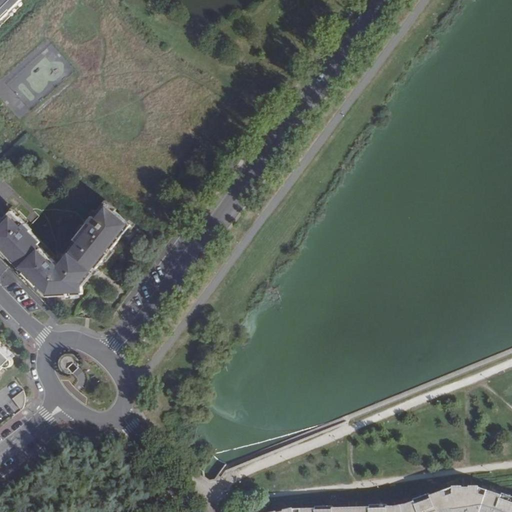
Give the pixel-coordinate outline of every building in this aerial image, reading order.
[(0,0),(0,31),(25,7),(23,5),(27,0),(0,0)] [(95,215),(98,218),(109,204),(106,202),(95,215)] [(124,235),(133,223),(109,204),(98,218),(95,215),(67,251),(72,254),(62,267),(40,245),(42,242),(32,231),(33,230),(27,223),(14,210),(11,213),(0,223),(0,247),(16,263),(18,260),(28,270),(26,272),(38,286),(41,283),(45,287),(42,289),(48,296),(55,295),(69,295),(69,291),(73,291),(74,294),(84,294),(83,286),(83,282),(82,281),(95,266),(98,268),(109,253),(106,251),(110,246),(113,248),(124,235)] [(9,212),(11,213),(14,210),(27,223),(29,221),(16,209),(17,208),(15,206),(9,212)] [(139,228),(133,223),(124,235),(113,248),(110,246),(106,251),(109,253),(98,268),(95,266),(82,281),(83,282),(83,286),(94,273),(97,275),(100,270),(103,273),(139,228)] [(60,260),(42,242),(40,245),(62,267),(72,254),(67,251),(60,260)] [(26,272),(28,270),(18,260),(16,263),(22,269),(20,271),(24,274),(26,272)] [(84,297),(84,294),(74,294),(73,291),(69,291),(69,295),(55,295),(56,299),(84,297)] [(0,371),(16,356),(0,340),(0,371)] [(73,374),(80,367),(80,365),(79,361),(78,358),(77,356),(75,355),(74,354),(73,354),(70,354),(68,354),(66,354),(64,355),(61,358),(60,363),(61,370),(63,372),(65,373),(67,374),(70,375),(73,374)] [(511,511),(511,501),(499,496),(498,498),(476,490),(476,488),(467,487),(466,489),(460,489),(460,487),(452,486),(452,489),(432,497),(430,494),(414,501),(415,503),(391,508),(391,506),(374,505),(373,508),(335,507),(335,505),(317,504),(317,507),(294,506),(294,505),(285,507),(285,509),(277,511),(276,509),(268,510),(268,511),(511,511)]
